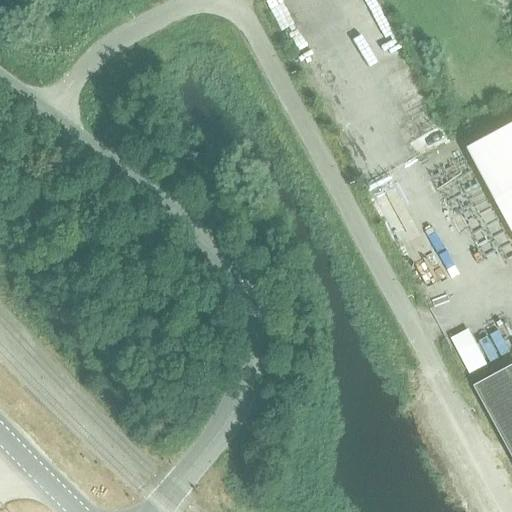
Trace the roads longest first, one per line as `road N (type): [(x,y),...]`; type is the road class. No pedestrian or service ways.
road 1 (unclassified): [(511,510),(252,21),(221,0)]
road 2 (unclassified): [(155,511),(256,378),(253,297),(89,130)]
road 3 (unclassified): [(215,0),(157,26),(124,55),(104,81),(89,130)]
